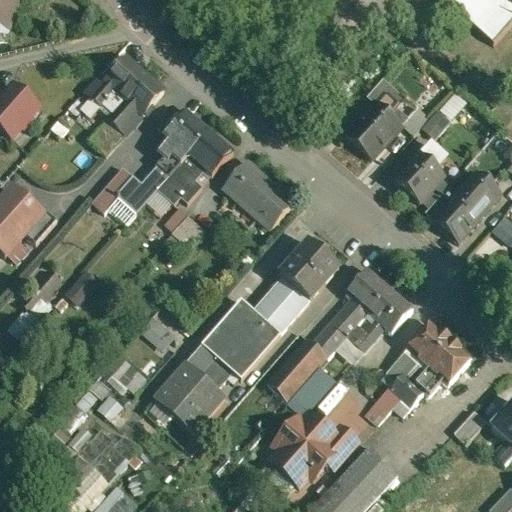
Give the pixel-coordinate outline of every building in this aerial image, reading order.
[(17,0),(0,0),(0,37),(1,34),(9,35),(17,0)] [(511,0),(441,0),(466,22),(469,20),(495,44),(492,47),(494,48),(511,28),(511,0)] [(127,62),(105,86),(106,87),(92,102),(101,111),(103,109),(114,120),(110,124),(109,123),(90,144),(107,160),(143,120),(165,95),(127,62)] [(341,95),(316,74),(304,88),(329,110),(341,95)] [(390,90),(383,84),(367,102),(374,108),(390,90)] [(374,108),(346,140),(372,163),(401,130),(390,120),(405,103),(390,90),(374,108)] [(19,95),(12,103),(7,99),(5,101),(0,106),(0,131),(12,143),(39,112),(19,95)] [(429,123),(417,112),(401,130),(413,140),(421,131),(429,123)] [(151,180),(143,189),(134,181),(117,201),(119,203),(137,218),(158,194),(210,136),(186,114),(164,139),(170,145),(159,157),(164,162),(156,170),(158,171),(150,179),(151,180)] [(435,143),(448,127),(435,116),(429,123),(421,131),(435,143)] [(210,136),(158,194),(175,210),(181,202),(188,209),(202,193),(195,186),(205,175),(212,181),(234,157),(210,136)] [(419,159),(395,186),(420,207),(443,180),(435,173),(444,163),(429,150),(420,160),(419,159)] [(269,188),(247,168),(225,192),(248,212),(269,188)] [(124,172),(93,207),(105,218),(110,213),(119,203),(117,201),(134,181),(124,172)] [(452,206),(436,224),(435,223),(434,225),(459,247),(460,246),(459,245),(499,199),(500,200),(501,199),(476,176),(475,178),(477,178),(452,206)] [(293,209),(269,188),(248,212),(271,233),(293,209)] [(14,195),(0,211),(0,256),(6,262),(25,240),(43,220),(42,219),(14,195)] [(447,201),(443,197),(425,217),(434,225),(435,223),(436,224),(452,206),(450,203),(450,202),(448,200),(447,201)] [(137,218),(119,203),(110,213),(128,229),(137,218)] [(180,212),(165,229),(174,237),(188,220),(180,212)] [(43,220),(25,240),(37,250),(58,226),(46,215),(42,219),(43,220)] [(174,237),(173,238),(185,250),(190,253),(205,235),(189,221),(174,237)] [(511,228),(503,221),(492,235),(509,250),(511,246),(511,228)] [(185,250),(173,238),(167,245),(180,256),(185,250)] [(317,261),(306,251),(282,279),(297,292),(311,304),(340,271),(322,255),(317,261)] [(50,273),(32,293),(45,305),(63,285),(50,273)] [(367,274),(346,298),(352,304),(362,312),(368,318),(390,293),(367,274)] [(98,288),(85,276),(64,300),(77,311),(98,288)] [(284,281),(262,305),(276,317),(285,307),(297,292),(284,281)] [(413,314),(390,293),(368,318),(375,324),(365,336),(358,329),(347,342),(364,357),(385,332),(392,338),(413,314)] [(352,304),(318,343),(319,344),(314,350),(326,361),(328,364),(358,329),(365,321),(359,316),(362,312),(352,304)] [(242,305),(202,350),(214,361),(233,377),(242,384),(281,339),(254,315),(242,305)] [(276,317),(262,305),(254,315),(281,339),(290,329),(276,317)] [(298,319),(285,307),(276,317),(290,329),(298,319)] [(173,326),(160,315),(155,321),(167,332),(173,326)] [(175,342),(152,322),(140,337),(162,356),(175,342)] [(430,329),(407,355),(428,373),(450,347),(430,329)] [(308,345),(285,372),(268,390),(287,406),(303,388),(326,361),(314,350),(308,345)] [(450,347),(428,373),(442,386),(448,391),(471,365),(450,347)] [(397,387),(404,379),(414,388),(428,373),(407,355),(387,377),(397,387)] [(233,377),(214,361),(199,378),(218,395),(233,377)] [(146,383),(125,365),(112,379),(134,398),(146,383)] [(199,378),(187,368),(155,404),(194,438),(226,402),(218,395),(199,378)] [(334,386),(319,373),(288,409),(303,422),(334,386)] [(442,386),(428,373),(414,388),(425,397),(429,401),(442,386)] [(397,387),(390,394),(401,403),(414,388),(404,379),(397,387)] [(109,394),(98,384),(90,394),(101,403),(109,394)] [(317,414),(324,420),(346,395),(338,388),(317,414)] [(414,388),(401,403),(411,412),(425,397),(414,388)] [(390,394),(385,397),(367,417),(379,428),(394,412),(401,403),(390,394)] [(88,395),(77,408),(85,415),(96,402),(88,395)] [(122,411),(109,400),(97,414),(110,425),(122,411)] [(411,412),(401,403),(394,412),(404,421),(411,412)] [(511,409),(492,432),(511,449),(511,409)] [(86,419),(76,410),(60,429),(70,438),(86,419)] [(475,416),(455,438),(467,448),(487,426),(475,416)] [(310,417),(304,424),(300,421),(273,451),(286,462),(277,472),(300,492),(309,482),(312,485),(328,468),(334,473),(358,446),(341,431),(334,439),(310,417)] [(436,421),(398,451),(404,459),(442,429),(436,421)] [(91,439),(83,432),(69,449),(77,456),(91,439)] [(69,442),(59,433),(49,445),(59,453),(69,442)] [(116,448),(101,435),(80,460),(110,486),(127,466),(134,458),(140,452),(124,438),(116,448)] [(511,449),(507,445),(494,460),(505,471),(511,462),(511,449)] [(368,455),(313,511),(367,511),(396,482),(368,455)] [(127,466),(135,472),(142,465),(134,458),(127,466)] [(87,511),(110,486),(80,460),(34,511),(87,511)] [(149,475),(138,478),(140,486),(151,484),(149,475)] [(111,511),(124,498),(116,491),(98,511),(111,511)] [(511,493),(510,492),(491,511),(508,511),(511,508),(511,493)]
